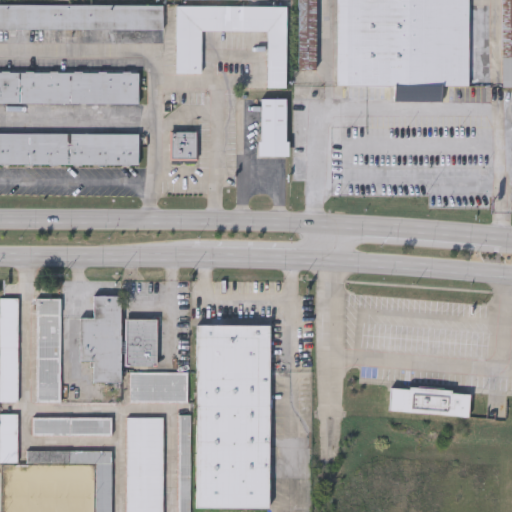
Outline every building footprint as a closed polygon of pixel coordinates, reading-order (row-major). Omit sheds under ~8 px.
[(467,0),(467,99),(393,98),(393,84),(335,84),(335,0),(467,0)] [(511,0),(511,84),(501,84),(500,0),(511,0)] [(0,2),(162,2),(162,27),(0,27),(0,2)] [(175,71),(176,4),(284,4),(284,85),(266,85),(266,29),(200,29),(200,71),(175,71)] [(137,162),(0,162),(0,69),(138,70),(138,102),(0,101),(0,131),(138,131),(137,162)] [(286,152),(259,152),(259,96),(286,96),(286,152)] [(196,129),(196,159),(170,159),(170,129),(196,129)] [(120,294),(120,381),(93,381),(93,359),(80,359),(80,316),(94,316),(94,294),(120,294)] [(0,296),(18,296),(18,401),(0,401),(0,296)] [(61,297),(60,400),(36,399),(37,296),(61,297)] [(157,317),(157,364),(125,364),(125,317),(157,317)] [(270,323),(267,506),(193,506),(196,323),(270,323)] [(187,370),(187,401),(129,401),(129,370),(187,370)] [(389,408),(391,383),(470,390),(468,415),(389,408)] [(0,463),(0,412),(17,412),(17,463),(0,463)] [(126,511),(127,415),(163,416),(162,511),(126,511)] [(111,416),(111,433),(32,433),(32,416),(111,416)] [(111,449),(110,511),(96,511),(96,463),(26,463),(26,449),(111,449)] [(190,511),(179,511),(179,455),(190,455),(190,511)]
